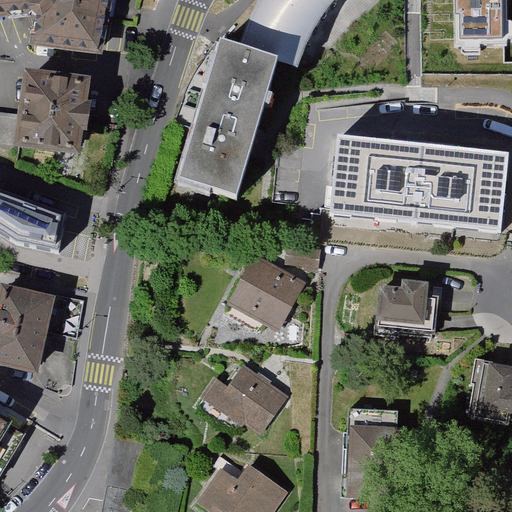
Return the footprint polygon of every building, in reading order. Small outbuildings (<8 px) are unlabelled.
[(0,0),(0,17),(13,17),(11,0),(0,0)] [(11,0),(13,17),(36,15),(41,20),(37,45),(103,53),(113,0),(11,0)] [(270,0),(253,39),(306,66),(320,35),(335,10),(343,0),(270,0)] [(511,0),(445,0),(445,52),(511,51),(511,0)] [(286,58),(227,40),(182,188),(240,205),(286,58)] [(100,81),(33,72),(24,146),(91,155),(94,128),(99,129),(102,105),(97,104),(100,81)] [(328,215),(418,225),(427,148),(336,139),(328,215)] [(427,148),(418,225),(502,234),(510,157),(427,148)] [(66,220),(0,194),(0,235),(17,246),(59,254),(66,220)] [(322,249),(287,244),(284,261),(305,264),(304,268),(319,271),(322,249)] [(303,283),(252,255),(228,300),(230,301),(223,312),(259,332),(265,320),(279,327),(303,283)] [(427,275),(400,273),(400,281),(379,279),(374,336),(400,338),(400,335),(435,337),(438,292),(426,291),(427,287),(427,275)] [(0,293),(0,364),(47,375),(64,297),(2,283),(0,293)] [(511,365),(476,360),(472,388),(474,388),(469,422),(510,428),(511,414),(511,365)] [(287,399),(240,365),(226,385),(216,377),(202,397),(239,424),(242,419),(262,433),(287,399)] [(0,460),(23,425),(1,411),(5,405),(0,401),(0,460)] [(398,409),(346,405),(341,493),(392,496),(393,482),(398,409)] [(238,480),(221,468),(196,503),(208,511),(270,511),(286,490),(249,464),(238,480)]
